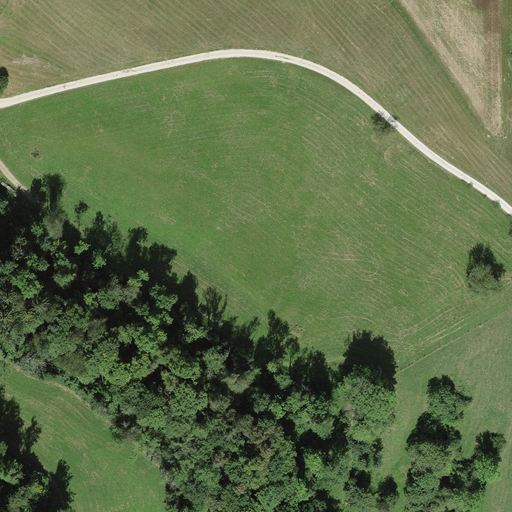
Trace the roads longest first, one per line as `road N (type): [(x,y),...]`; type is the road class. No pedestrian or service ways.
road 1 (track): [(0,105),(186,59),(264,54),(327,74),(511,216)]
road 2 (track): [(255,345),(39,201)]
